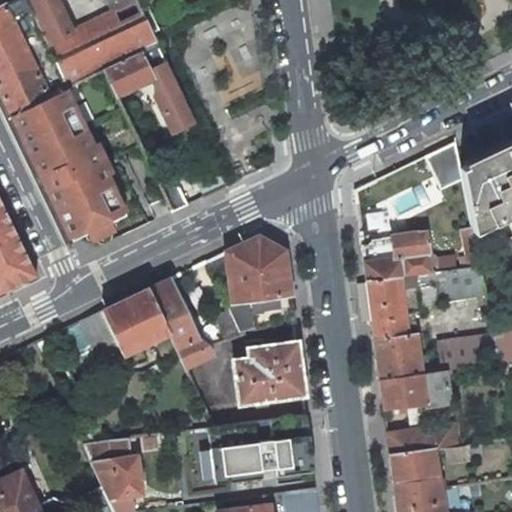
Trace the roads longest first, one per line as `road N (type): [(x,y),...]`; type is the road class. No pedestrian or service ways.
road 1 (residential): [(359,511),(314,176)]
road 2 (residential): [(72,292),(314,176)]
road 3 (residential): [(314,176),(511,75)]
road 4 (residential): [(289,0),(314,176)]
road 5 (residential): [(72,292),(0,137)]
